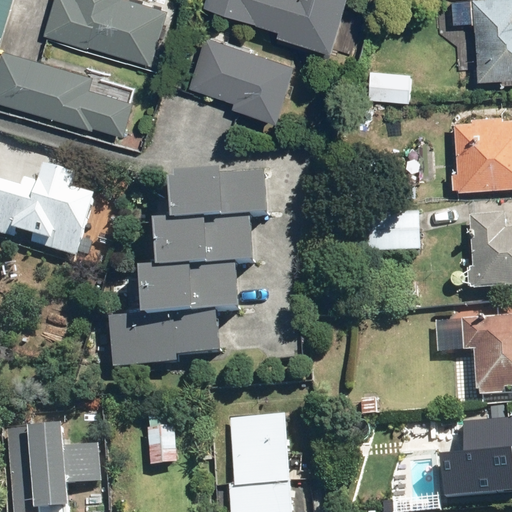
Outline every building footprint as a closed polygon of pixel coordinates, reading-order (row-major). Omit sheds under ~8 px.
[(93,47),(156,65),(172,10),(138,0),(56,0),(46,36),(92,49),(93,47)] [(324,54),(339,0),(200,0),(196,18),(324,54)] [(511,0),(470,0),(472,23),(476,23),(480,80),(511,78),(511,0)] [(238,109),(284,123),(302,64),(210,36),(194,89),(240,102),(238,109)] [(100,129),(132,138),(142,103),(95,90),(98,77),(7,52),(0,77),(0,102),(99,131),(100,129)] [(381,100),(411,101),(412,73),(383,72),(381,100)] [(462,191),(511,186),(511,117),(457,122),(462,191)] [(0,172),(38,184),(48,153),(0,137),(0,172)] [(217,271),(241,269),(237,223),(254,222),(250,177),(135,186),(138,229),(124,230),(128,280),(108,282),(112,324),(92,325),(96,369),(206,361),(202,319),(221,318),(217,271)] [(357,252),(424,251),(423,213),(356,214),(357,252)] [(478,289),(511,287),(511,228),(509,229),(509,214),(475,216),(478,289)] [(510,388),(511,388),(511,317),(466,320),(468,352),(478,351),(480,391),(485,391),(485,397),(511,396),(510,388)] [(362,432),(379,432),(379,393),(362,393),(362,432)] [(231,417),(235,483),(229,484),(230,511),(296,511),(290,413),(231,417)] [(511,457),(511,419),(464,423),(467,460),(511,457)] [(12,428),(18,511),(47,511),(47,508),(78,506),(77,483),(106,481),(103,443),(73,445),(71,424),(12,428)] [(152,430),(157,465),(183,462),(178,426),(152,430)] [(427,477),(429,507),(500,502),(498,472),(427,477)]
